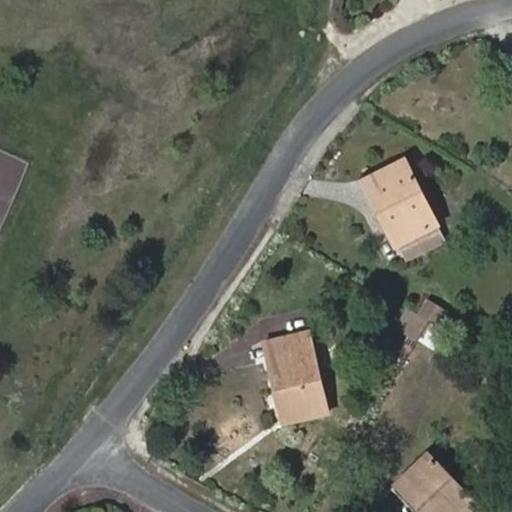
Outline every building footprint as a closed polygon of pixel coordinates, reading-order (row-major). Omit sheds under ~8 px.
[(433,229),(436,228),(405,163),(363,183),(395,248),(401,245),(433,229)] [(401,245),(408,258),(440,242),(433,229),(401,245)] [(444,330),(450,317),(427,303),(420,315),(430,321),(444,330)] [(417,343),(427,325),(408,312),(397,331),(417,343)] [(285,423),(325,414),(307,335),(266,345),(285,423)] [(422,511),(464,511),(473,504),(427,458),(404,480),(428,503),(421,510),(422,511)] [(421,510),(428,503),(404,480),(397,487),(421,510)]
